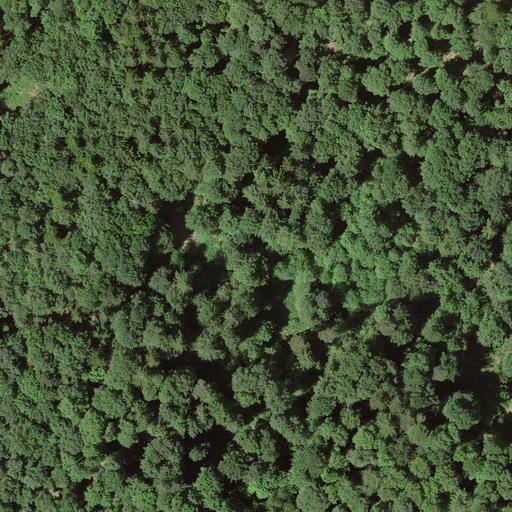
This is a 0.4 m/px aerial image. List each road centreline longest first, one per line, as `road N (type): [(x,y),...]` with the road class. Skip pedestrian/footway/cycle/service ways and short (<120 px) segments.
road 1 (track): [(511,118),(167,63),(0,67)]
road 2 (track): [(0,276),(26,261),(42,334),(83,372),(269,443),(379,511)]
